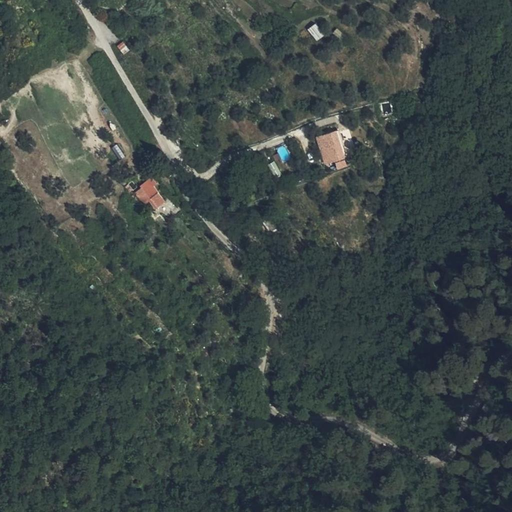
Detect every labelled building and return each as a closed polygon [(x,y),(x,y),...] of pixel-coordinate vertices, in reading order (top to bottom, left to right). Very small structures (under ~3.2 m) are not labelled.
[(309,26),(318,39),(325,33),(316,21),(309,26)] [(339,132),(346,157),(352,155),(344,130),(339,132)] [(337,160),(346,157),(339,132),(318,138),(325,164),(337,160)] [(349,166),(346,159),(338,162),(340,169),(349,166)] [(152,208),(162,200),(146,180),(138,187),(147,198),(145,199),(152,208)] [(367,382),(369,376),(361,374),(360,380),(367,382)]
